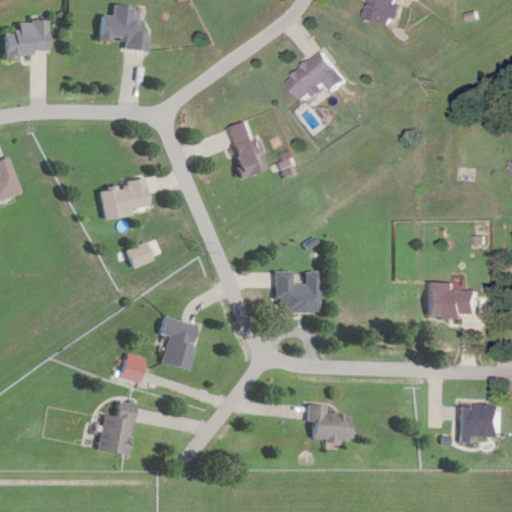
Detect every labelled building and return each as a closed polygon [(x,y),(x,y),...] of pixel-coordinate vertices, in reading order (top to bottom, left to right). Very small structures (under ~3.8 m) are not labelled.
[(370,0),(365,18),(394,26),(401,0),(370,0)] [(145,52),(148,22),(136,21),(137,8),(112,6),(111,17),(99,17),(98,41),(123,42),(122,51),(145,52)] [(2,34),(2,56),(46,55),(46,22),(18,23),(18,34),(2,34)] [(349,81),(328,52),(288,80),(303,102),(314,94),(319,102),(349,81)] [(260,141),(253,142),(249,124),(229,128),(240,178),(267,172),(260,141)] [(0,199),(19,193),(7,158),(0,160),(0,199)] [(129,210),(148,207),(144,181),(97,189),(102,221),(130,216),(129,210)] [(318,314),(318,272),(304,272),(304,285),(291,285),(291,272),(273,272),(273,304),(282,304),(282,314),(318,314)] [(426,318),(467,319),(467,314),(481,314),(481,287),(427,286),(426,318)] [(166,337),(159,363),(186,371),(198,327),(161,317),(157,335),(166,337)] [(102,416),(96,452),(127,457),(135,405),(116,402),(114,418),(102,416)] [(324,415),(324,407),(305,406),(304,423),(309,423),(309,441),(349,443),(350,417),(324,415)] [(457,407),(457,444),(478,444),(478,437),(507,437),(507,406),(457,407)]
